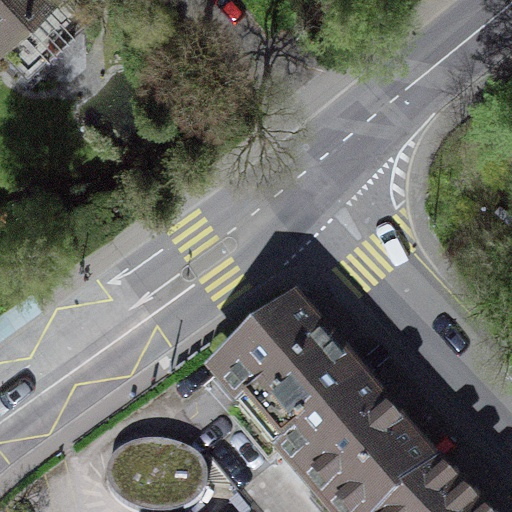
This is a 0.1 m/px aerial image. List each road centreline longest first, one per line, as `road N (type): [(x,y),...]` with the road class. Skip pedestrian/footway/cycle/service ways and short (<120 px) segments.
road 1 (tertiary): [(0,418),(309,180)]
road 2 (residential): [(511,405),(309,180)]
road 3 (tertiary): [(341,152),(511,9)]
road 4 (residential): [(341,152),(204,0)]
